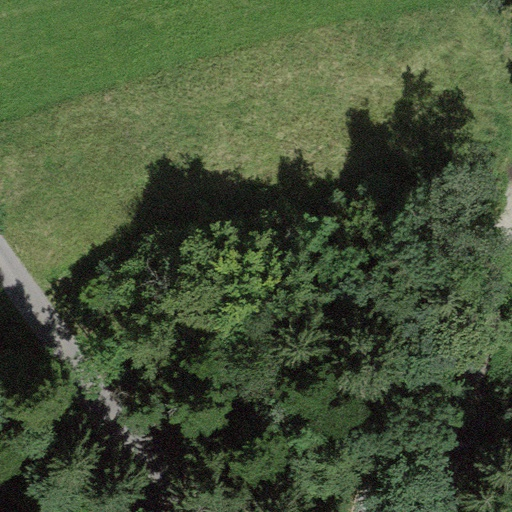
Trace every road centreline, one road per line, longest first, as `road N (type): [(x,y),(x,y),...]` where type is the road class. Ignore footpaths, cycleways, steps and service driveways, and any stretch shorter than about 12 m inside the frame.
road 1 (unclassified): [(0,246),(102,385),(173,511)]
road 2 (track): [(511,229),(442,511)]
